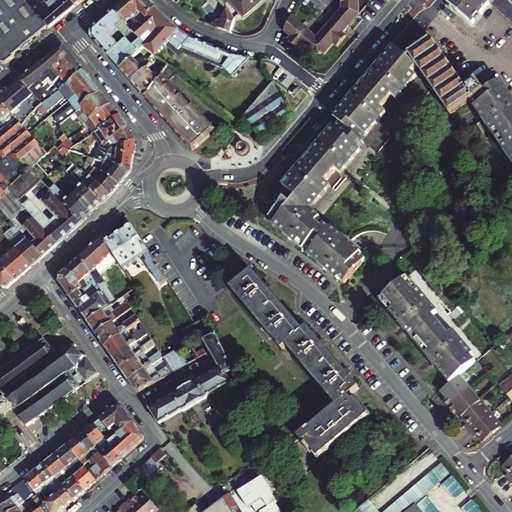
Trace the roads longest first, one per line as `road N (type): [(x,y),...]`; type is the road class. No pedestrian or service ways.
road 1 (residential): [(468,467),(324,303),(192,203)]
road 2 (residential): [(324,94),(280,58),(197,29),(155,0)]
road 3 (secondary): [(69,31),(150,127),(163,163)]
road 4 (secondary): [(199,185),(260,165),(324,94)]
road 5 (residential): [(0,483),(120,388)]
road 6 (residential): [(78,511),(158,439),(134,407)]
road 7 (residential): [(120,388),(40,277)]
road 8 (secondary): [(324,94),(404,0)]
